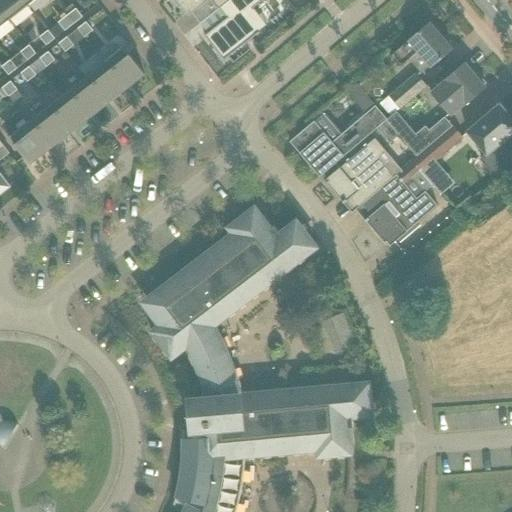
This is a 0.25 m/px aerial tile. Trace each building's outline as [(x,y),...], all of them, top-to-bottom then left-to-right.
[(0,0),(0,8),(9,20),(28,5),(23,0),(0,0)] [(173,0),(179,7),(181,5),(189,15),(207,0),(212,0),(219,8),(228,0),(173,0)] [(227,18),(204,36),(224,60),(255,35),(241,18),(263,0),(228,0),(219,8),(227,18)] [(0,26),(9,20),(0,8),(0,26)] [(82,17),(75,9),(66,15),(73,24),(82,17)] [(73,24),(66,15),(58,22),(64,31),(73,24)] [(92,30),(86,22),(77,29),(84,37),(92,30)] [(392,55),(402,66),(409,60),(420,74),(430,66),(430,67),(452,49),(430,23),(392,55)] [(54,39),(48,30),(39,37),(46,46),(54,39)] [(73,45),(67,37),(58,43),(65,52),(73,45)] [(27,60),(35,54),(29,45),(20,52),(27,60)] [(144,74),(123,47),(103,62),(124,89),(144,74)] [(55,60),(48,51),(39,58),(46,67),(55,60)] [(17,68),(10,60),(1,67),(8,75),(17,68)] [(124,89),(103,62),(85,77),(106,104),(124,89)] [(444,81),(430,93),(450,116),(464,104),(464,105),(485,87),(483,86),(486,83),(477,73),(474,75),(464,63),(444,81)] [(36,75),(29,66),(20,73),(27,82),(36,75)] [(390,97),(400,109),(425,87),(415,75),(390,97)] [(106,104),(85,77),(66,92),(87,119),(106,104)] [(17,89),(10,81),(1,88),(8,97),(17,89)] [(87,119),(66,92),(47,107),(68,134),(87,119)] [(319,177),(376,128),(377,129),(387,120),(386,120),(387,119),(375,105),(332,142),(314,121),(309,125),(307,122),(284,141),(300,161),(303,158),(309,166),(306,168),(312,175),(315,172),(319,177)] [(511,156),(511,119),(499,105),(479,122),(467,132),(486,155),(481,159),(492,173),(511,156)] [(68,134),(47,107),(28,122),(49,148),(68,134)] [(405,143),(416,156),(452,126),(444,117),(429,130),(425,126),(405,143)] [(399,135),(387,120),(377,129),(389,143),(399,135)] [(49,148),(28,122),(8,137),(29,164),(49,148)] [(421,172),(462,138),(452,126),(416,156),(411,161),(421,172)] [(357,207),(361,204),(394,176),(377,156),(384,150),(374,138),(339,168),(326,179),(328,181),(326,183),(335,194),(337,192),(339,194),(343,191),(357,207)] [(0,193),(9,186),(0,175),(0,150),(5,147),(0,141),(0,193)] [(420,220),(437,205),(425,191),(416,198),(405,185),(414,178),(421,172),(411,161),(395,174),(395,175),(394,176),(361,204),(376,221),(372,224),(374,227),(371,229),(384,243),(386,241),(390,246),(420,220)] [(236,511),(239,500),(242,486),(244,471),(245,456),(317,450),(318,457),(348,454),(350,454),(347,428),(353,428),(352,417),(371,416),(368,384),(239,395),(236,381),(231,367),(226,353),(213,327),(212,326),(304,256),(315,248),(296,222),(280,234),(274,226),(270,229),(254,209),(229,228),(233,234),(159,291),(165,299),(153,308),(152,316),(160,326),(152,332),(171,358),(187,346),(191,354),(196,365),(201,377),(205,390),(207,397),(207,398),(188,400),(191,431),(184,431),(184,429),(182,429),(183,444),(183,456),(182,468),(180,481),(177,493),(173,505),(175,505),(176,503),(177,503),(187,508),(184,511),(236,511)] [(420,241),(399,259),(404,272),(400,274),(410,297),(415,295),(415,294),(440,284),(458,276),(450,259),(431,267),(420,241)] [(440,284),(415,294),(415,295),(420,307),(417,308),(426,331),(431,329),(431,328),(456,317),(474,310),(466,292),(447,301),(440,284)] [(346,311),(324,319),(338,354),(359,346),(346,311)] [(456,317),(431,328),(431,329),(436,341),(433,342),(442,364),(445,362),(489,343),(482,326),(463,334),(456,317)] [(511,339),(496,341),(498,360),(500,392),(511,391),(511,339)] [(446,374),(442,374),(444,399),(475,396),(473,372),(498,360),(496,341),(489,343),(445,362),(446,374)]
